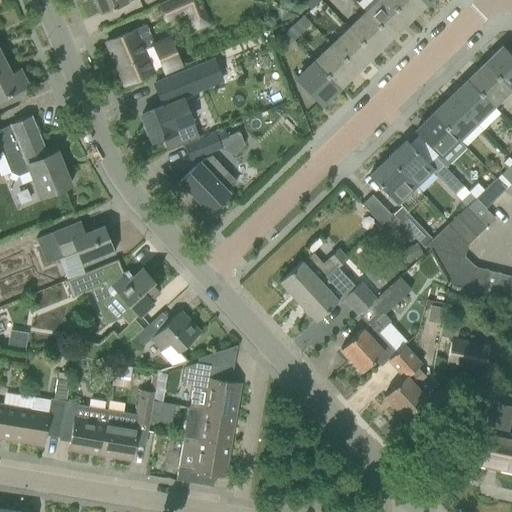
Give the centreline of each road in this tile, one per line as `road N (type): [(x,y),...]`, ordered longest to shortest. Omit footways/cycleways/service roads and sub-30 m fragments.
road 1 (residential): [(202,276),(494,0)]
road 2 (residential): [(202,276),(124,184),(43,0)]
road 3 (residential): [(415,511),(398,482),(202,276)]
road 4 (residential): [(198,511),(0,477)]
